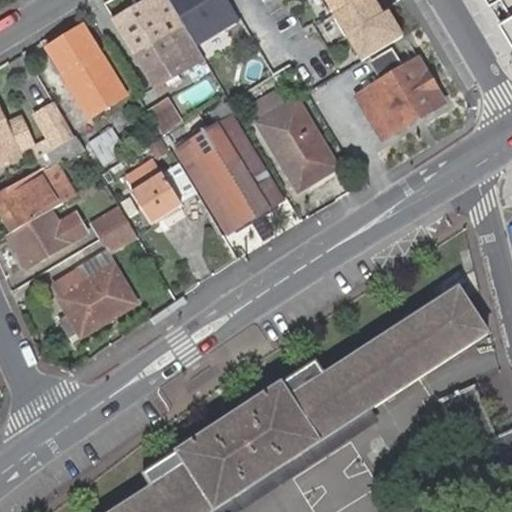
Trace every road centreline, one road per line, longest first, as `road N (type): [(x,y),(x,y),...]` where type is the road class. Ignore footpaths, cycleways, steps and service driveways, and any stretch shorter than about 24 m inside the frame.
road 1 (tertiary): [(476,160),(182,347),(49,444)]
road 2 (residential): [(511,288),(476,160)]
road 3 (residential): [(511,107),(446,0)]
road 4 (residential): [(0,330),(49,444)]
